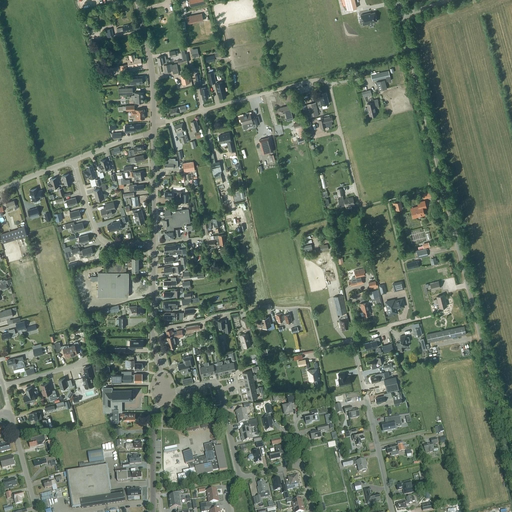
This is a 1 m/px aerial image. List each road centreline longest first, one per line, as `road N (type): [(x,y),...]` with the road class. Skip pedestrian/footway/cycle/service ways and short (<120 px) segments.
road 1 (unclassified): [(511,465),(401,15)]
road 2 (residential): [(356,195),(325,81),(153,123)]
road 3 (residential): [(392,511),(355,333)]
road 4 (tertiary): [(167,393),(152,329),(153,243)]
road 5 (residential): [(167,393),(218,383),(240,477)]
road 6 (residential): [(153,243),(107,243),(97,234),(73,158)]
road 7 (tertiary): [(153,123),(136,0)]
